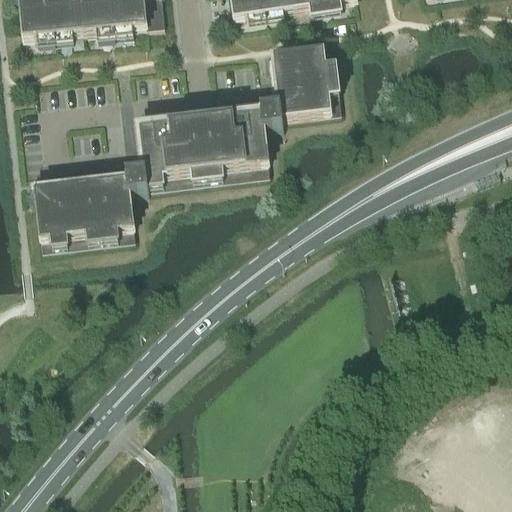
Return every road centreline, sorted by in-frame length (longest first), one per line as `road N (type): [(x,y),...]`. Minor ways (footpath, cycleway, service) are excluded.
road 1 (primary): [(25,511),(103,418),(253,278),(382,190),(505,135)]
road 2 (residential): [(62,511),(141,419),(290,291),(381,238),(511,208)]
road 3 (residential): [(314,511),(325,475),(372,411),(435,371),(511,359)]
road 4 (residential): [(187,0),(199,112),(116,121)]
road 5 (residential): [(116,121),(54,126),(58,170),(120,164)]
